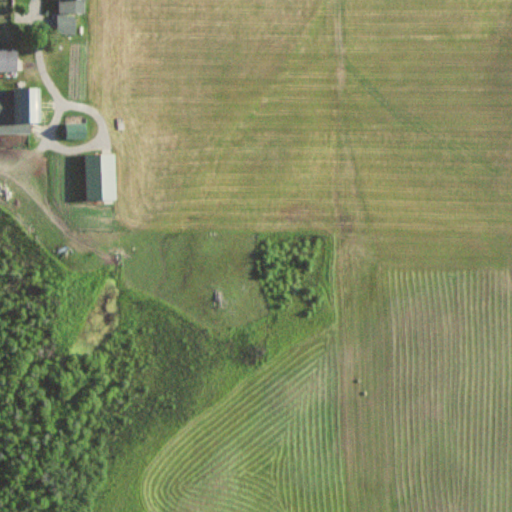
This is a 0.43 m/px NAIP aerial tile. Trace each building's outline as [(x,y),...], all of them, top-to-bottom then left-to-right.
[(87,0),(67,0),(67,8),(87,8),(87,0)] [(78,15),(59,15),(59,35),(78,35),(78,15)] [(0,71),(19,72),(19,48),(0,47),(0,71)] [(0,90),(0,134),(33,134),(33,123),(43,123),(43,90),(0,90)] [(87,139),(87,122),(67,122),(67,139),(87,139)] [(86,155),(87,198),(117,197),(116,154),(86,155)]
